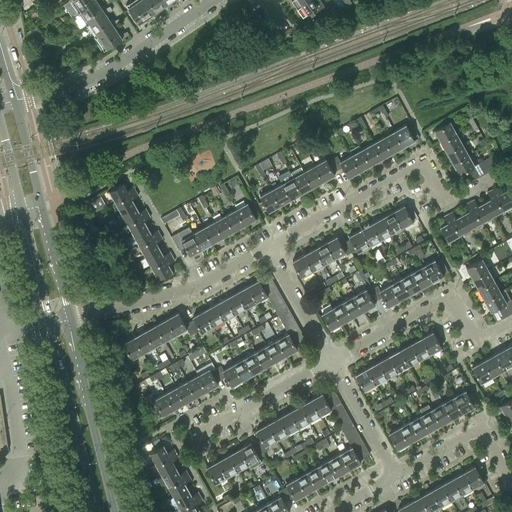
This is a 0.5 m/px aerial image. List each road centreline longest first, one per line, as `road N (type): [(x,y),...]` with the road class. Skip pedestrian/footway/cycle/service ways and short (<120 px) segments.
road 1 (residential): [(268,246),(424,160),(448,204),(485,184)]
road 2 (residential): [(332,360),(451,296),(476,341),(511,322)]
road 3 (residential): [(14,100),(99,75),(213,0)]
road 4 (residential): [(70,320),(194,288),(268,246)]
road 5 (tertiary): [(114,511),(70,320)]
road 6 (tertiary): [(49,325),(97,511)]
road 7 (residential): [(182,442),(332,360)]
road 8 (residential): [(0,500),(20,462),(0,345)]
road 9 (residential): [(396,475),(482,429),(511,479)]
road 10 (residential): [(396,475),(332,360)]
road 11 (residential): [(332,360),(268,246)]
